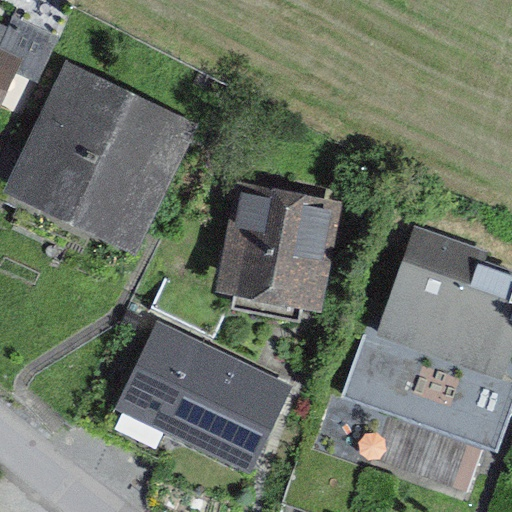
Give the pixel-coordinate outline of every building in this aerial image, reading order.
[(0,107),(14,76),(36,85),(57,38),(11,18),(6,29),(0,26),(0,107)] [(197,125),(62,63),(0,197),(0,200),(134,262),(197,125)] [(213,300),(231,303),(229,313),(295,326),(297,315),(320,320),(341,206),(235,186),(213,300)] [(511,282),(475,270),(481,252),(413,229),(381,319),(370,315),(342,396),(497,449),(511,405),(511,383),(505,381),(511,361),(511,282)] [(289,387),(158,325),(118,408),(249,470),(289,387)] [(281,509),(290,511),(337,511),(355,459),(302,443),(281,509)]
